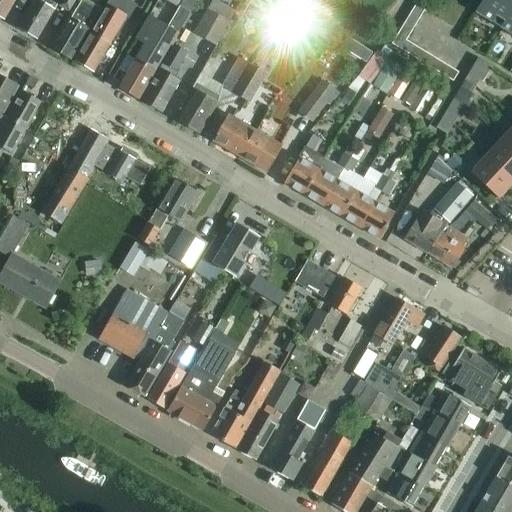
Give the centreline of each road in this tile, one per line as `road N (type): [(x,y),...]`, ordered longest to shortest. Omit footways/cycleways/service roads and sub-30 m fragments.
road 1 (residential): [(486,327),(0,40)]
road 2 (unclassified): [(291,511),(0,346)]
road 3 (residential): [(452,511),(511,408)]
